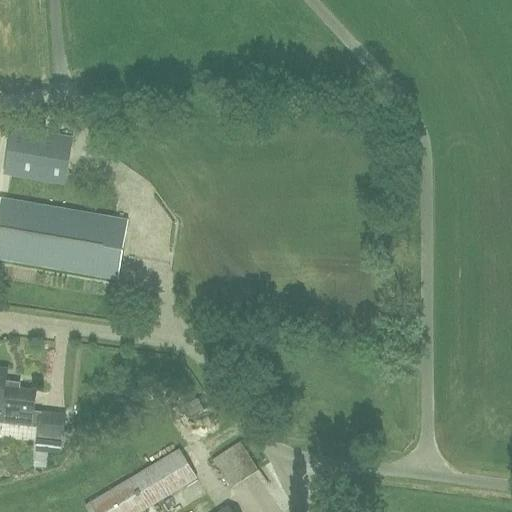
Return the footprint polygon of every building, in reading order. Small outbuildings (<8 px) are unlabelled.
[(65,185),(73,138),(13,127),(5,174),(65,185)] [(138,128),(138,164),(195,164),(196,129),(138,128)] [(366,136),(210,138),(211,169),(226,169),(226,180),(251,180),(251,169),(272,169),(272,181),(280,181),(280,183),(367,182),(366,136)] [(0,259),(118,280),(128,221),(2,199),(0,207),(0,259)] [(371,304),(372,256),(316,255),(316,282),(299,282),(299,303),(371,304)] [(1,422),(40,426),(39,436),(63,438),(65,417),(33,413),(36,392),(19,390),(20,384),(6,382),(1,422)] [(229,486),(257,468),(241,443),(213,461),(229,486)] [(88,511),(141,511),(197,478),(180,451),(86,508),(88,511)]
